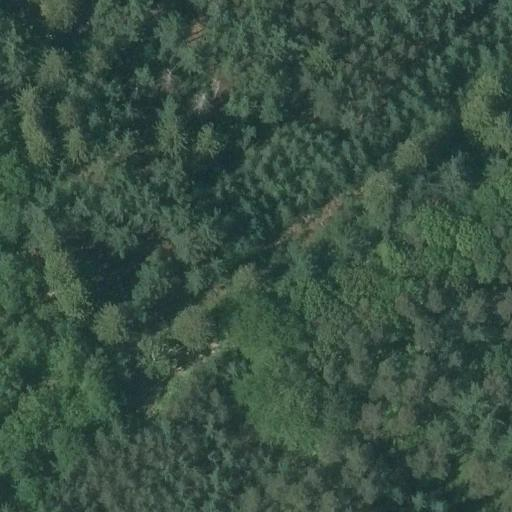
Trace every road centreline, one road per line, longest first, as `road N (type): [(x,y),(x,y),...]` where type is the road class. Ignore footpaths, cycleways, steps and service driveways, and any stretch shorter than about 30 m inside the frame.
road 1 (track): [(187,359),(212,353),(411,237),(511,193)]
road 2 (track): [(187,359),(103,349),(80,336),(47,295),(27,239),(16,157),(0,125)]
road 3 (track): [(0,501),(187,359)]
